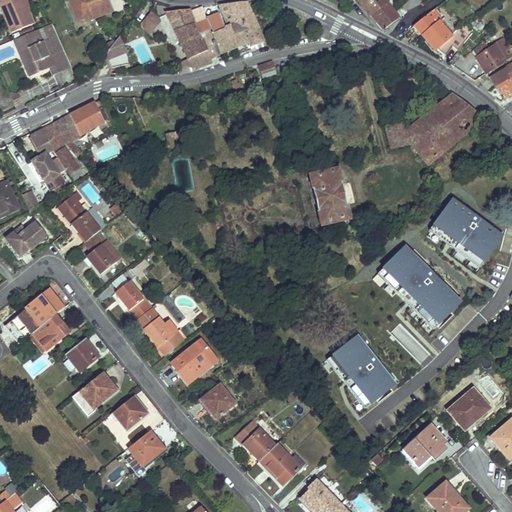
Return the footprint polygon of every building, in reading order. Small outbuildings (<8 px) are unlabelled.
[(1,0),(14,33),(37,24),(32,11),(27,0),(1,0)] [(27,0),(32,11),(36,10),(31,0),(27,0)] [(70,0),(79,23),(111,9),(107,0),(70,0)] [(359,0),(384,29),(400,17),(388,1),(389,0),(359,0)] [(246,1),(220,5),(227,25),(229,24),(241,20),(247,33),(258,29),(246,1)] [(200,8),(190,12),(199,33),(210,30),(212,33),(224,27),(224,26),(219,13),(207,17),(207,19),(205,20),(202,14),(203,14),(200,8)] [(456,31),(436,8),(414,26),(436,52),(438,49),(443,55),(446,56),(453,48),(458,51),(473,33),(470,30),(472,28),(469,24),(466,27),(463,24),(456,31)] [(189,10),(165,12),(193,67),(196,66),(192,56),(207,49),(205,42),(213,39),(212,33),(210,30),(199,33),(190,12),(189,10)] [(161,21),(149,12),(139,24),(149,33),(161,21)] [(241,20),(229,24),(237,45),(249,40),(250,45),(263,40),(258,29),(247,33),(241,20)] [(207,49),(192,56),(196,66),(197,67),(212,61),(211,57),(237,45),(229,24),(227,25),(224,26),(224,27),(212,33),(213,39),(205,42),(207,49)] [(54,25),(44,29),(58,35),(54,25)] [(39,31),(18,40),(22,50),(28,48),(34,63),(36,63),(39,69),(40,74),(51,69),(51,68),(62,63),(52,39),(43,42),(39,31)] [(495,45),(489,49),(484,42),(472,50),(486,72),(511,56),(511,52),(503,38),(495,44),(495,45)] [(122,40),(103,46),(110,69),(129,63),(122,40)] [(28,48),(22,50),(31,72),(39,69),(36,63),(34,63),(28,48)] [(273,62),(259,66),(263,77),(277,72),(273,62)] [(511,63),(489,76),(495,85),(496,85),(505,99),(511,94),(511,63)] [(421,91),(423,87),(425,83),(409,75),(405,83),(421,91)] [(18,93),(10,95),(15,111),(23,109),(18,93)] [(350,114),(364,112),(361,93),(347,95),(350,114)] [(391,148),(412,144),(427,164),(483,118),(453,95),(404,133),(402,124),(387,128),(391,148)] [(99,100),(82,109),(97,134),(111,126),(99,100)] [(97,134),(82,109),(54,124),(65,143),(65,144),(69,142),(87,132),(92,141),(99,138),(97,134)] [(63,145),(65,143),(54,124),(44,130),(52,149),(57,157),(65,169),(74,183),(79,179),(74,172),(78,169),(63,145)] [(45,154),(52,149),(44,130),(31,137),(40,156),(32,162),(51,188),(56,195),(66,188),(61,182),(65,179),(63,176),(60,177),(58,174),(65,169),(57,157),(50,162),(45,154)] [(187,138),(186,130),(173,132),(174,140),(187,138)] [(174,140),(173,132),(165,133),(167,150),(176,148),(174,140)] [(74,156),(78,152),(69,142),(65,144),(74,156)] [(348,219),(347,212),(345,204),(346,204),(342,184),(340,184),(337,171),(311,176),(314,191),(313,191),(318,211),(319,211),(322,224),(348,219)] [(6,183),(0,185),(0,214),(17,207),(6,183)] [(31,192),(22,196),(29,211),(38,206),(31,192)] [(93,207),(86,213),(72,196),(58,207),(87,241),(107,225),(93,207)] [(505,237),(450,203),(430,235),(485,270),(505,237)] [(119,205),(113,210),(118,216),(124,211),(119,205)] [(47,235),(35,222),(26,229),(22,224),(0,242),(0,248),(11,262),(20,255),(21,256),(47,235)] [(121,262),(123,260),(107,240),(87,256),(101,274),(119,260),(121,262)] [(436,334),(464,305),(405,248),(377,277),(436,334)] [(149,265),(145,259),(133,269),(137,275),(149,265)] [(151,308),(129,281),(115,293),(137,319),(151,308)] [(32,334),(55,315),(64,308),(50,290),(6,327),(20,344),(32,334)] [(62,323),(55,315),(32,334),(46,351),(69,332),(62,323)] [(170,323),(163,315),(158,318),(165,327),(170,323)] [(177,331),(172,335),(165,327),(158,318),(144,329),(165,355),(185,340),(177,331)] [(390,333),(413,354),(413,353),(421,360),(428,352),(398,325),(390,333)] [(366,413),(398,390),(360,339),(328,362),(366,413)] [(98,357),(84,340),(66,355),(79,372),(98,357)] [(211,366),(195,345),(172,363),(187,384),(211,366)] [(116,391),(102,374),(78,393),(92,410),(116,391)] [(222,414),(235,404),(220,384),(200,400),(207,408),(213,403),(222,414)] [(469,422),(488,406),(473,388),(446,411),(460,427),(467,420),(469,422)] [(92,410),(78,393),(72,397),(86,415),(92,410)] [(147,414),(134,397),(112,414),(126,432),(147,414)] [(207,408),(216,419),(222,414),(213,403),(207,408)] [(467,420),(460,427),(464,431),(491,408),(488,406),(469,422),(467,420)] [(322,420),(316,414),(312,417),(318,423),(322,420)] [(511,456),(511,418),(490,437),(503,452),(506,450),(511,456)] [(255,457),(259,462),(275,446),(252,423),(237,439),(255,457)] [(442,450),(438,445),(444,440),(431,425),(403,449),(418,466),(431,455),(433,458),(442,450)] [(163,450),(150,433),(128,450),(142,467),(163,450)] [(275,446),(259,462),(272,475),(276,473),(286,482),(300,469),(276,445),(275,446)] [(385,454),(383,452),(382,450),(372,459),(376,462),(385,454)] [(511,456),(506,450),(503,452),(510,459),(511,457),(511,456)] [(301,499),(313,511),(331,511),(339,504),(316,481),(308,489),(309,490),(310,491),(301,499)] [(464,511),(467,510),(445,483),(427,498),(438,511),(464,511)] [(11,498),(18,491),(10,484),(4,491),(11,498)] [(11,511),(3,502),(0,503),(0,511),(11,511)]
